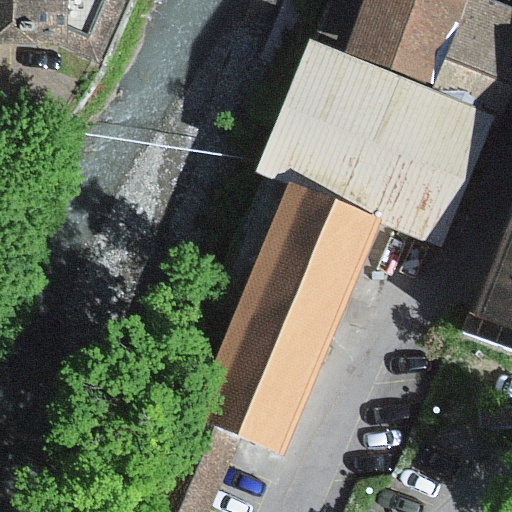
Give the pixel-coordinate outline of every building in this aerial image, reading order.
[(0,0),(0,44),(55,45),(55,33),(56,0),(0,0)] [(56,0),(55,33),(55,45),(92,64),(121,0),(56,0)] [(359,0),(337,65),(426,99),(465,0),(359,0)] [(511,68),(511,11),(478,0),(465,0),(426,99),(488,123),(511,68)] [(337,65),(300,51),(250,183),(279,193),(372,229),(438,254),(488,123),(426,99),(337,65)] [(372,229),(279,193),(184,427),(233,447),(276,464),(372,229)] [(511,193),(451,348),(511,367),(511,193)] [(208,511),(228,465),(233,447),(184,427),(148,511),(208,511)]
